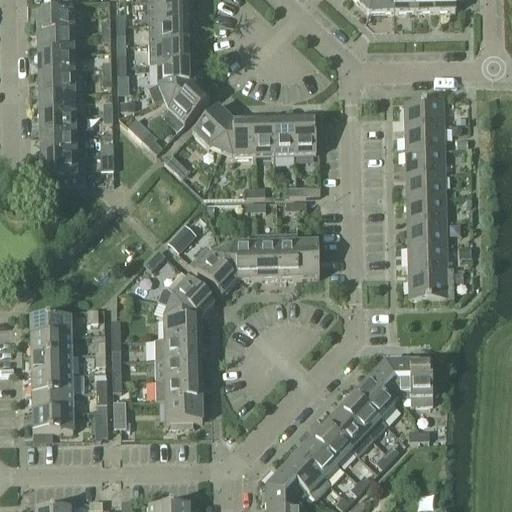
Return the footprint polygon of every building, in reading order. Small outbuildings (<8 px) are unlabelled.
[(350,0),(368,18),(370,12),(375,0),(350,0)] [(375,0),(370,12),(368,18),(392,17),(392,0),(375,0)] [(412,0),(392,0),(392,17),(413,17),(412,0)] [(412,0),(413,17),(433,16),(433,0),(412,0)] [(463,0),(433,0),(433,16),(455,16),(456,16),(455,4),(463,4),(463,0)] [(147,6),(147,30),(192,29),(191,7),(156,8),(156,6),(147,6)] [(35,18),(36,39),(72,38),(80,38),(79,17),(71,17),(35,18)] [(115,20),(115,30),(124,30),(124,20),(115,20)] [(101,27),(101,37),(110,37),(109,27),(101,27)] [(147,30),(148,50),(192,49),(192,29),(147,30)] [(124,30),(115,30),(115,41),(124,41),(124,30)] [(110,37),(101,37),(101,48),(110,48),(110,37)] [(36,39),(36,59),(72,58),(72,38),(36,39)] [(156,68),(156,70),(193,70),(192,49),(148,50),(148,68),(156,68)] [(36,59),(36,79),(73,79),(72,58),(36,59)] [(116,61),(116,71),(125,71),(124,61),(116,61)] [(102,68),(102,78),(111,78),(110,68),(102,68)] [(154,108),(168,101),(194,90),(193,90),(193,70),(156,70),(157,90),(148,94),(154,108)] [(125,71),(116,71),(116,82),(125,81),(125,71)] [(36,79),(37,100),(73,99),(81,99),(81,78),(73,79),(36,79)] [(111,78),(102,78),(102,89),(111,89),(111,78)] [(194,90),(168,101),(172,110),(168,115),(163,120),(164,126),(176,138),(209,104),(194,90)] [(37,100),(37,120),(74,119),(73,99),(37,100)] [(404,107),(404,132),(443,131),(443,106),(404,107)] [(452,108),(452,116),(465,115),(465,107),(452,108)] [(133,108),(119,108),(120,116),(133,115),(133,108)] [(102,109),(102,119),(111,119),(111,109),(102,109)] [(212,147),(222,151),(232,126),(216,112),(191,138),(207,153),(212,147)] [(37,120),(38,140),(82,139),(82,119),(74,119),(37,120)] [(111,119),(102,119),(102,129),(111,129),(111,119)] [(314,124),(293,125),(294,161),(315,160),(314,124)] [(272,125),(253,126),(254,162),(273,161),(272,125)] [(293,125),(272,125),(273,161),(294,161),(293,125)] [(232,126),(222,151),(231,155),(232,163),(254,162),(253,126),(232,126)] [(404,132),(405,156),(444,155),(443,131),(404,132)] [(141,145),(148,152),(156,159),(162,153),(154,146),(156,144),(149,137),(141,145)] [(38,140),(38,161),(83,160),(83,159),(82,139),(38,140)] [(99,146),(99,159),(112,159),(112,145),(99,146)] [(456,147),(456,155),(467,154),(466,146),(456,147)] [(405,156),(405,180),(444,179),(444,155),(405,156)] [(112,159),(99,159),(100,172),(113,172),(112,159)] [(83,160),(38,161),(39,182),(43,182),(43,191),(83,190),(83,160)] [(169,160),(163,166),(170,174),(176,167),(169,160)] [(405,180),(406,204),(445,203),(444,179),(405,180)] [(295,201),(295,192),(285,192),(286,201),(295,201)] [(305,192),(295,192),(295,201),(305,201),(305,192)] [(255,202),(254,193),(244,193),(244,202),(255,202)] [(264,193),(254,193),(255,202),(265,201),(264,193)] [(406,204),(407,228),(445,227),(445,203),(406,204)] [(295,216),(295,207),(285,207),(285,216),(295,216)] [(305,207),(295,207),(295,216),(305,216),(305,207)] [(255,217),(254,208),(244,208),(244,217),(255,217)] [(264,208),(254,208),(255,217),(264,217),(264,208)] [(407,228),(407,252),(446,251),(445,227),(407,228)] [(179,257),(194,241),(185,232),(169,248),(179,257)] [(255,238),(255,248),(256,285),(276,284),(275,238),(255,238)] [(295,238),(275,238),(276,284),(297,284),(296,248),(295,238)] [(317,247),(296,248),(297,284),(318,283),(317,247)] [(230,249),(221,253),(235,285),(256,285),(255,248),(230,249)] [(407,252),(408,276),(446,275),(446,274),(446,251),(407,252)] [(459,253),(459,262),(471,262),(470,252),(459,253)] [(235,285),(221,253),(209,258),(204,254),(189,270),(221,301),(235,285)] [(144,270),(150,276),(164,261),(158,255),(144,270)] [(446,275),(408,276),(408,304),(453,303),(452,274),(446,274),(446,275)] [(156,307),(173,313),(199,324),(214,308),(187,283),(180,276),(165,293),(161,293),(156,307)] [(162,323),(162,345),(199,344),(199,324),(173,313),(170,323),(162,323)] [(86,315),(86,328),(96,328),(96,315),(86,315)] [(30,321),(30,341),(69,341),(69,321),(30,321)] [(110,327),(111,345),(119,345),(119,326),(110,326),(110,327)] [(30,341),(30,361),(70,360),(69,341),(30,341)] [(154,345),(155,365),(200,364),(199,344),(162,345),(154,345)] [(119,345),(111,345),(111,356),(119,356),(119,345)] [(94,347),(94,359),(104,359),(104,347),(94,347)] [(104,359),(94,359),(94,372),(104,371),(104,359)] [(30,361),(31,380),(70,379),(70,360),(30,361)] [(155,365),(155,386),(200,385),(200,364),(155,365)] [(409,366),(384,367),(400,403),(409,403),(410,403),(409,366)] [(430,366),(409,366),(410,403),(409,403),(409,411),(432,410),(430,366)] [(384,367),(367,385),(393,410),(400,403),(384,367)] [(111,377),(111,387),(120,387),(120,376),(111,377)] [(31,380),(31,399),(71,398),(70,379),(31,380)] [(95,386),(95,398),(105,398),(105,385),(95,386)] [(156,407),(164,407),(201,406),(200,385),(155,386),(156,407)] [(367,385),(353,400),(379,425),(393,410),(367,385)] [(120,387),(111,387),(112,398),(120,397),(120,387)] [(31,399),(32,418),(71,418),(71,398),(31,399)] [(105,398),(95,398),(96,410),(105,410),(105,398)] [(353,400),(339,415),(371,445),(385,430),(379,425),(353,400)] [(201,406),(164,407),(164,427),(201,427),(201,406)] [(120,434),(125,434),(124,407),(112,408),(112,418),(113,434),(120,434)] [(339,415),(324,429),(351,455),(356,461),(371,445),(339,415)] [(71,418),(32,418),(32,439),(72,438),(71,418)] [(324,429),(310,444),(337,469),(351,455),(324,429)] [(89,434),(89,447),(100,446),(99,434),(89,434)] [(428,437),(417,438),(418,446),(428,446),(428,437)] [(418,446),(417,438),(407,438),(408,447),(418,446)] [(310,444),(296,459),(323,484),(337,469),(310,444)] [(391,451),(383,460),(389,466),(398,457),(391,451)] [(296,459),(282,474),(309,499),(308,500),(314,505),(329,489),(323,484),(296,459)] [(389,466),(383,460),(374,469),(381,475),(389,466)] [(282,474),(265,492),(302,506),(308,500),(309,499),(282,474)] [(363,480),(356,488),(363,494),(370,487),(363,480)] [(363,494),(356,488),(349,495),(356,501),(363,494)] [(265,492),(265,511),(302,511),(302,506),(265,492)] [(335,510),(336,511),(345,511),(348,509),(342,503),(335,510)]
